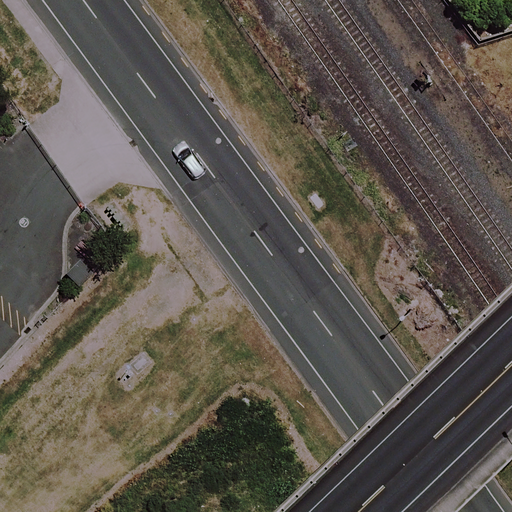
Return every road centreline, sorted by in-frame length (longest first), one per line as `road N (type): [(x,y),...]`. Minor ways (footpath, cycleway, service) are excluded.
road 1 (tertiary): [(83,0),(456,511)]
road 2 (primary): [(359,511),(511,364)]
